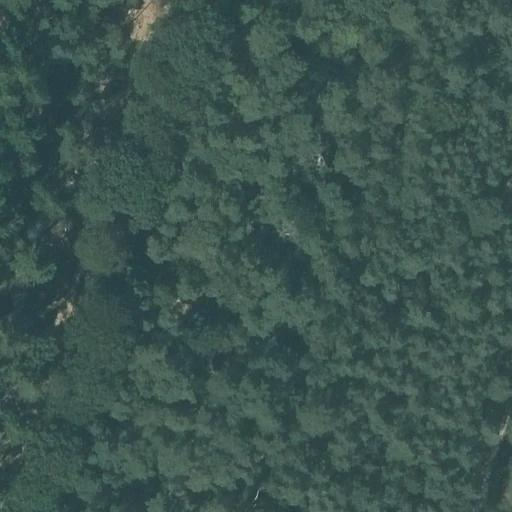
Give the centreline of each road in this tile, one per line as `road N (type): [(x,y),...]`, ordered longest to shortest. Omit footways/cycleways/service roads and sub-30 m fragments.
road 1 (track): [(202,0),(35,511)]
road 2 (track): [(511,357),(461,511)]
